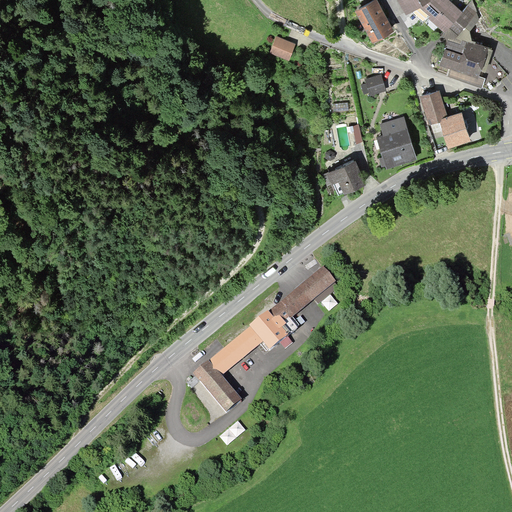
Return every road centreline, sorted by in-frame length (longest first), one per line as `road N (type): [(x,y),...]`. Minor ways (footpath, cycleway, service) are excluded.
road 1 (tertiary): [(0,510),(265,279),(373,198),(455,161),(501,152)]
road 2 (track): [(79,440),(86,410),(143,348),(210,294),(261,239),(266,220),(259,202),(136,86),(96,0)]
road 3 (track): [(511,479),(489,324),(501,152)]
road 4 (residential): [(335,43),(508,100)]
